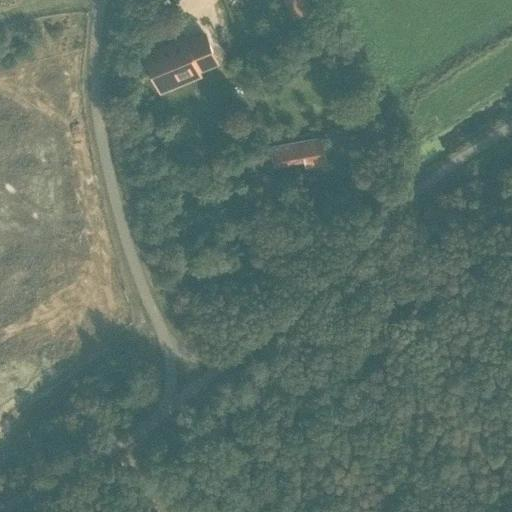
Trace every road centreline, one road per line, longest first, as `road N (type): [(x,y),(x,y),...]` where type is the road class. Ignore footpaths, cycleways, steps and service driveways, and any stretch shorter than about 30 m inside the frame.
road 1 (unclassified): [(219,365),(387,215),(511,126)]
road 2 (unclassified): [(165,340),(136,272),(105,149),(95,78),(103,0)]
